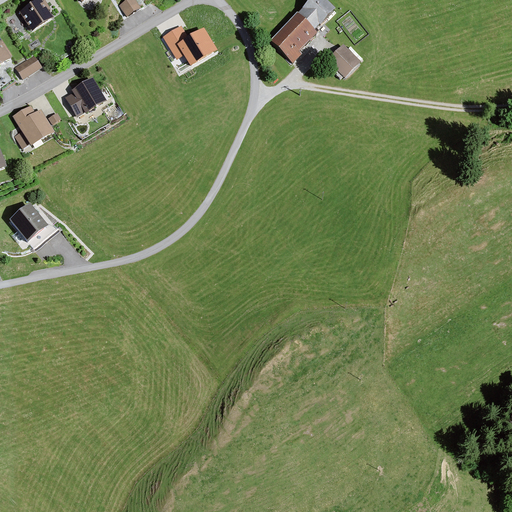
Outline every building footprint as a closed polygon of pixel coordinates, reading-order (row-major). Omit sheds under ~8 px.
[(130,0),(121,6),(128,18),(142,10),(136,0),(130,0)] [(326,0),(308,0),(269,40),(294,65),(305,54),(300,49),(316,33),(313,30),(335,8),(326,0)] [(42,1),(22,13),(34,32),(54,20),(42,1)] [(178,45),(189,38),(181,26),(163,38),(177,60),(185,55),(178,45)] [(189,38),(178,45),(185,55),(191,66),(216,50),(203,30),(189,38)] [(0,43),(0,67),(10,61),(0,43)] [(328,63),(344,80),(360,65),(344,47),(328,63)] [(36,58),(15,69),(22,82),(43,70),(36,58)] [(68,100),(77,118),(105,104),(94,83),(73,94),(75,97),(68,100)] [(33,106),(13,116),(29,147),(56,133),(43,110),(36,113),(33,106)] [(34,207),(12,223),(27,243),(49,227),(34,207)]
